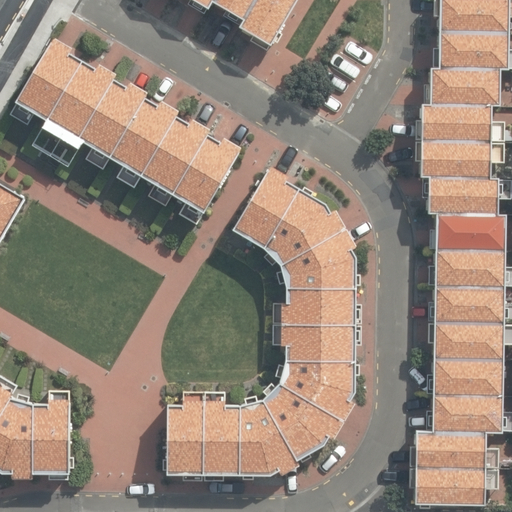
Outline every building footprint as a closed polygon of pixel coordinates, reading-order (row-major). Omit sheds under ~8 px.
[(193,0),(208,9),(212,0),(221,0),(248,16),(242,26),(273,45),(299,0),(193,0)] [(415,503),(485,504),(485,488),(498,489),(499,448),(486,447),(486,431),(502,431),(506,214),(498,214),(499,178),(490,177),(491,106),(500,107),(500,70),(508,71),(509,0),(439,0),(438,68),(432,68),(431,105),(422,105),(421,177),(429,177),(428,213),(438,213),(434,430),(416,430),(415,503)] [(15,99),(203,210),(241,145),(220,133),(218,137),(207,131),(209,127),(191,116),(188,120),(177,113),(179,109),(159,97),(157,101),(145,94),(148,90),(127,78),(125,82),(113,75),(116,71),(98,61),(95,65),(69,50),(72,46),(53,35),(15,99)] [(166,474),(270,475),(283,468),(285,471),(303,460),(301,458),(325,444),(329,435),(334,438),(354,403),(349,402),(356,391),(357,257),(352,248),(356,246),(334,208),(330,210),(327,203),(287,182),(291,176),(270,165),(233,230),(265,248),(281,266),(288,288),(288,303),(282,303),(281,345),(285,345),(286,359),(280,383),(262,400),(242,404),(225,405),(225,402),(183,400),(183,404),(167,404),(166,474)] [(0,241),(26,198),(0,182),(0,241)] [(11,468),(11,473),(34,472),(34,468),(70,469),(67,387),(48,387),(49,400),(33,399),(11,394),(16,383),(0,374),(0,468),(1,469),(11,468)]
